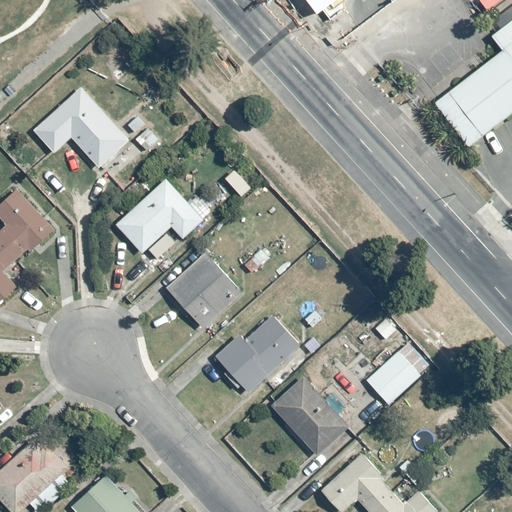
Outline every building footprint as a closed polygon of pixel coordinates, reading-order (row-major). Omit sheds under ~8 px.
[(343,0),(321,19),(343,45),(376,17),(362,0),(343,0)] [(511,4),(479,29),(488,41),(421,91),(455,136),(511,93),(511,4)] [(118,125),(82,86),(36,129),(57,152),(73,137),(101,167),(112,157),(125,171),(160,138),(134,110),(118,125)] [(188,201),(166,178),(117,224),(144,252),(172,226),(183,237),(213,209),(197,192),(188,201)] [(57,228),(19,187),(0,204),(0,214),(8,223),(0,229),(0,302),(18,286),(4,271),(31,247),(33,250),(57,228)] [(242,260),(253,272),(274,256),(264,243),(242,260)] [(243,293),(207,252),(168,286),(204,327),(243,293)] [(265,305),(213,352),(228,369),(225,372),(240,389),(243,386),(249,392),(301,345),(265,305)] [(386,314),(373,327),(386,340),(399,327),(386,314)] [(430,365),(406,340),(366,378),(390,403),(430,365)] [(370,363),(360,351),(344,364),(355,376),(370,363)] [(351,426),(306,375),(273,404),(318,455),(351,426)] [(40,511),(74,482),(35,438),(0,468),(0,497),(13,511),(17,511),(29,503),(36,511),(40,511)] [(386,472),(363,448),(320,487),(343,511),(358,498),(371,511),(441,511),(397,462),(386,472)] [(146,511),(128,492),(126,495),(106,473),(73,505),(79,511),(146,511)]
